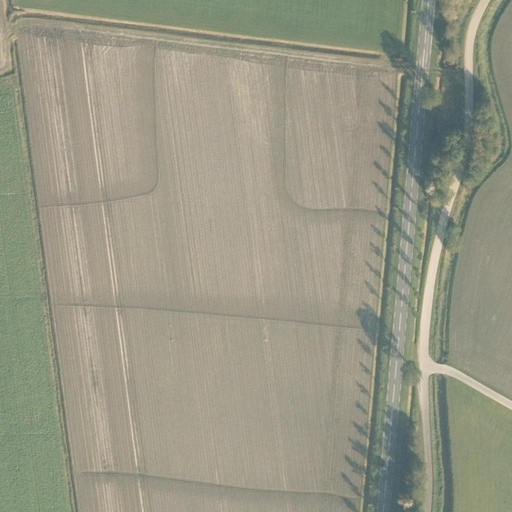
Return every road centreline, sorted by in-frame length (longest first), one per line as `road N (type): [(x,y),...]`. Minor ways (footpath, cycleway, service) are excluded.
road 1 (unclassified): [(424,511),(423,323),(464,155),(469,44),(484,0)]
road 2 (primary): [(381,511),(426,0)]
